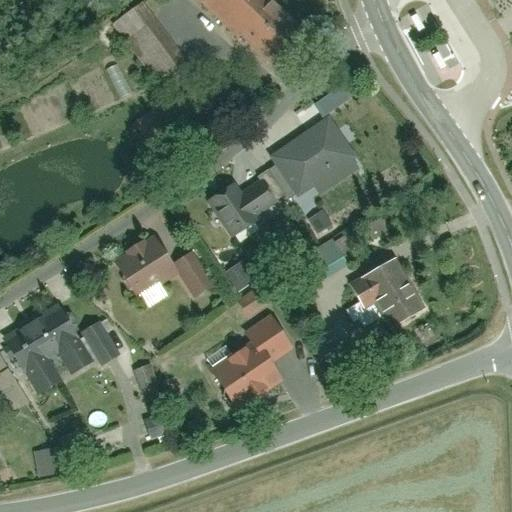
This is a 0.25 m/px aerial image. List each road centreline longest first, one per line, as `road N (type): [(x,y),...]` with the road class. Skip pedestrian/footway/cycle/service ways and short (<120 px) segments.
road 1 (tertiary): [(511,340),(153,471),(0,499)]
road 2 (residential): [(375,17),(0,286)]
road 3 (secondary): [(511,252),(488,195),(375,17)]
